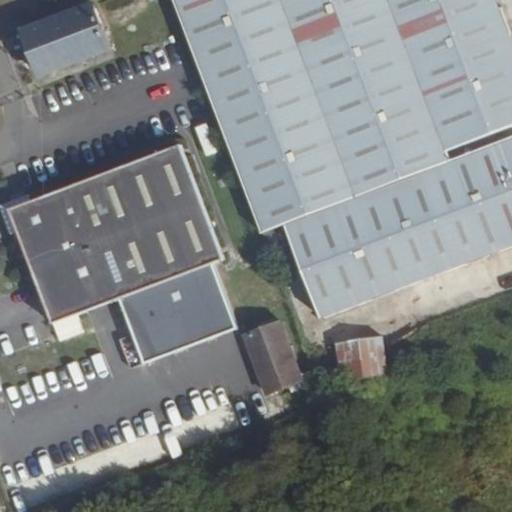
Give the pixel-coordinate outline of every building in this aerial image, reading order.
[(70,0),(16,21),(23,42),(17,44),(23,58),(29,56),(33,62),(100,38),(89,11),(118,0),(70,0)] [(171,0),(293,331),(511,248),(511,206),(492,152),(349,203),(347,193),(511,132),(511,62),(489,0),(171,0)] [(193,126),(201,154),(212,151),(204,123),(193,126)] [(44,315),(214,252),(173,139),(26,194),(24,189),(0,197),(0,213),(3,225),(9,224),(44,315)] [(241,330),(258,396),(299,386),(282,319),(241,330)] [(378,334),(329,342),(336,382),(385,375),(378,334)]
